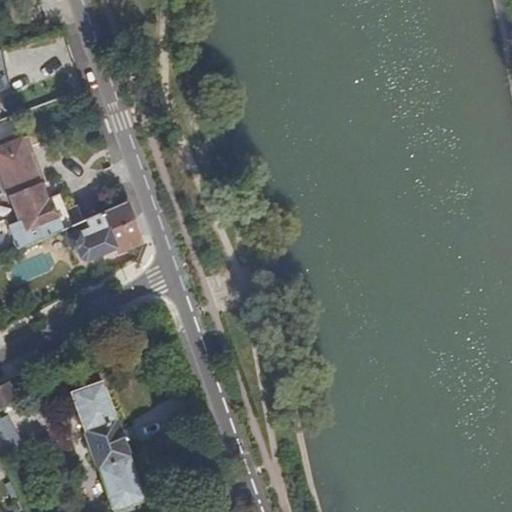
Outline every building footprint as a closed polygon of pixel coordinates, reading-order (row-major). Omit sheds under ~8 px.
[(36,173),(43,171),(30,134),(0,145),(0,186),(6,184),(0,168),(0,153),(25,144),(36,173)] [(0,168),(6,184),(36,173),(25,144),(0,153),(0,168)] [(46,181),(43,171),(36,173),(40,183),(46,181)] [(18,248),(66,227),(84,219),(78,203),(61,210),(54,212),(48,199),(46,199),(40,183),(36,173),(6,184),(8,189),(1,191),(0,191),(0,219),(7,217),(9,223),(8,224),(18,248)] [(49,180),(46,181),(40,183),(46,199),(48,199),(54,212),(61,210),(49,180)] [(88,257),(116,246),(139,235),(126,201),(84,219),(66,227),(69,234),(67,235),(72,246),(77,245),(80,250),(88,257)] [(118,252),(142,242),(139,235),(116,246),(118,252)] [(0,406),(19,398),(10,380),(0,385),(0,406)] [(142,501),(145,497),(103,381),(73,391),(114,507),(119,509),(142,501)]
